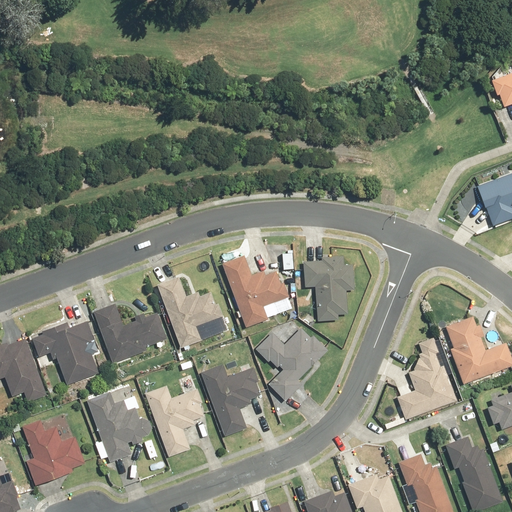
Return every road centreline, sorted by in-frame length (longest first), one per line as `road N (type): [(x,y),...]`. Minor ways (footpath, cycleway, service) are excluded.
road 1 (residential): [(0,300),(220,220),(276,212),(345,216),(417,240)]
road 2 (residential): [(138,511),(286,458),(322,436),(353,398),(417,240)]
